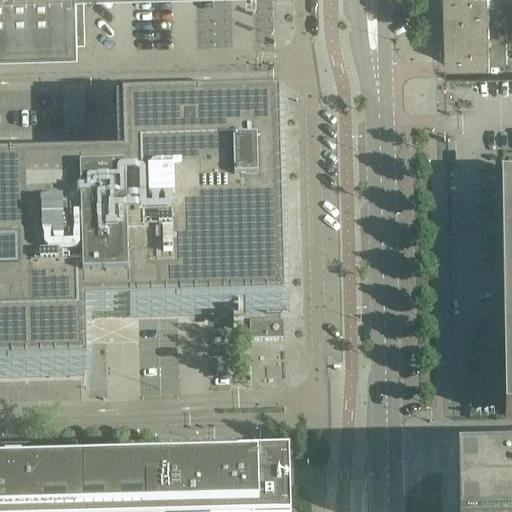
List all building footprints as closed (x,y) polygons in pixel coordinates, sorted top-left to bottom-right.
[(0,0),(0,32),(76,31),(74,0),(0,0)] [(487,25),(486,0),(442,0),(444,64),(506,62),(505,25),(487,25)] [(505,25),(504,0),(486,0),(487,25),(505,25)] [(286,256),(285,235),(284,197),(278,197),(276,111),(123,115),(125,172),(0,175),(0,378),(84,377),(83,319),(282,314),(280,257),(286,256)] [(511,419),(511,186),(501,187),(505,420),(511,419)] [(283,343),(282,326),(249,326),(250,344),(283,343)] [(288,511),(288,506),(78,511),(77,454),(0,455),(0,511),(288,511)] [(511,511),(511,486),(498,487),(498,488),(463,489),(463,511),(511,511)]
